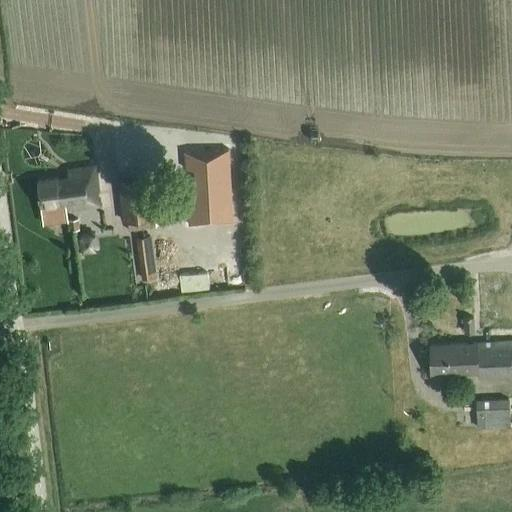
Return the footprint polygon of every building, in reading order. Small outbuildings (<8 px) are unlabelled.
[(187,209),(188,226),(202,226),(202,223),(219,222),(219,225),(233,224),(229,151),(184,153),(185,170),(193,170),(195,209),(187,209)] [(68,221),(67,210),(100,206),(95,167),(68,170),(69,177),(38,181),(43,224),(68,221)] [(150,229),(148,218),(154,218),(149,178),(119,181),(124,221),(127,221),(128,232),(150,229)] [(69,232),(79,231),(78,220),(68,221),(69,232)] [(96,231),(82,232),(83,246),(97,244),(96,231)] [(152,237),(136,239),(142,281),(155,279),(158,279),(152,237)] [(185,271),(186,288),(214,286),(213,270),(185,271)] [(511,289),(490,290),(491,326),(511,325),(511,289)] [(461,319),(461,334),(472,333),(471,319),(461,319)] [(511,341),(491,343),(430,345),(431,375),(478,373),(478,379),(511,377),(511,341)] [(511,416),(511,400),(476,401),(476,429),(511,428),(511,416)]
